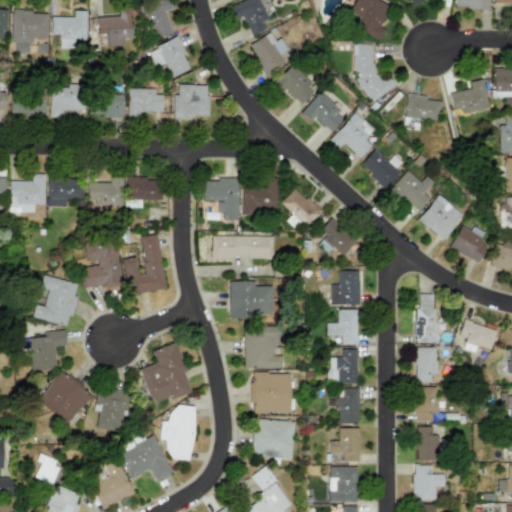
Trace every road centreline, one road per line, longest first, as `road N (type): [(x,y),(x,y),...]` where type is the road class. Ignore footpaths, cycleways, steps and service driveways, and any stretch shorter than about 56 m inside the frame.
road 1 (residential): [(207,0),(222,52),(270,131),(440,277),(511,308)]
road 2 (residential): [(167,511),(202,494),(227,452),(218,367),(189,276),(187,154)]
road 3 (residential): [(390,511),(390,235)]
road 4 (residential): [(0,152),(187,154),(270,131)]
